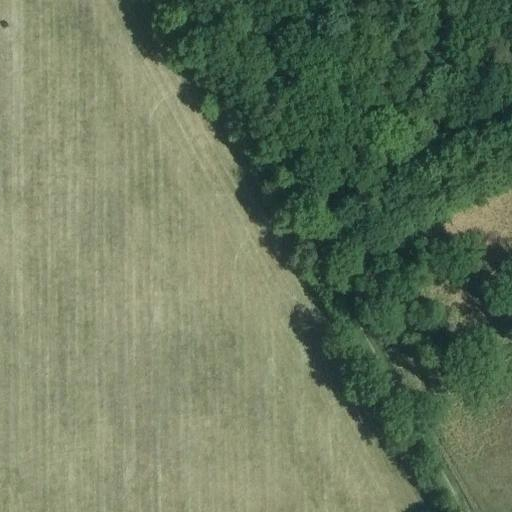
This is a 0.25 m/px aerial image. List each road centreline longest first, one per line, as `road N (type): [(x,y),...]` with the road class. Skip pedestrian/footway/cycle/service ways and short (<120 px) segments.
road 1 (track): [(461,511),(318,253)]
road 2 (track): [(318,253),(181,0)]
road 3 (track): [(511,150),(318,253)]
